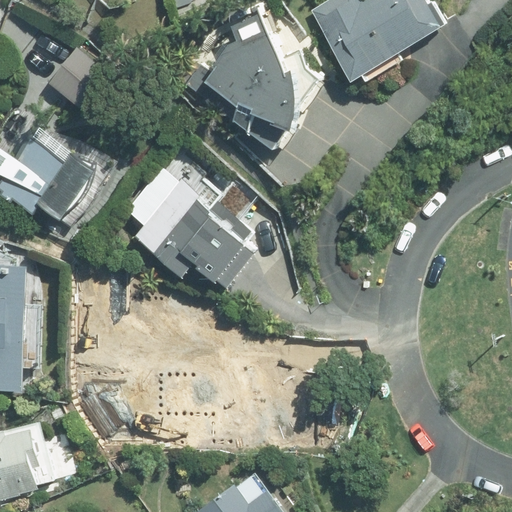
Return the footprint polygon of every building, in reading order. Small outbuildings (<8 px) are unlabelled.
[(331,0),(316,10),(360,80),(372,73),(377,79),(410,59),(406,52),(456,21),(443,0),(331,0)] [(330,77),(277,23),(209,92),(284,148),(298,127),(317,129),(317,89),(330,77)] [(123,73),(84,44),(55,83),(94,112),(123,73)] [(0,135),(0,173),(7,179),(0,188),(0,193),(14,204),(18,198),(38,215),(49,201),(75,222),(116,172),(85,147),(77,158),(44,131),(24,155),(0,135)] [(186,140),(128,206),(149,225),(140,235),(192,280),(206,263),(229,282),(263,243),(256,237),(263,229),(228,199),(239,186),(186,140)] [(0,380),(30,382),(39,265),(0,262),(0,380)] [(197,357),(123,355),(121,435),(313,440),(315,378),(246,376),(248,312),(198,311),(197,357)] [(0,503),(69,485),(52,419),(0,432),(0,503)] [(283,511),(250,469),(192,511),(283,511)]
